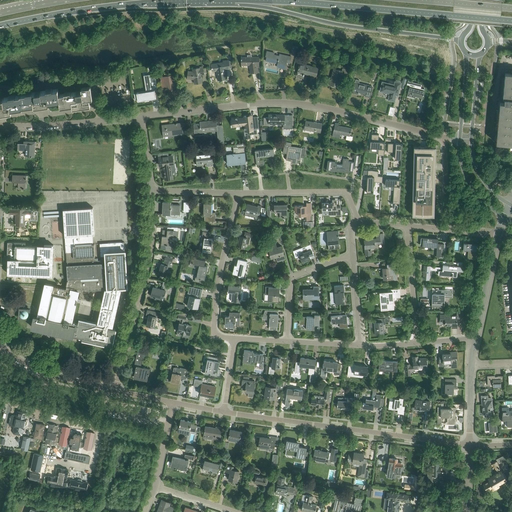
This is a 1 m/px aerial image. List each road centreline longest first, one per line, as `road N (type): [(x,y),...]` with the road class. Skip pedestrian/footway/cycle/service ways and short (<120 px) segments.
road 1 (residential): [(459,138),(287,102),(141,115)]
road 2 (primary): [(260,0),(511,20)]
road 3 (tertiary): [(468,444),(223,412)]
road 4 (primary): [(237,0),(460,41)]
road 5 (primary): [(0,25),(125,4),(221,0)]
road 6 (residential): [(116,390),(147,262),(151,190)]
road 7 (residential): [(238,192),(213,326),(217,337),(234,338)]
road 8 (residential): [(358,219),(343,191),(238,192)]
road 9 (residential): [(141,115),(5,126)]
road 10 (residential): [(287,341),(292,277),(352,254)]
